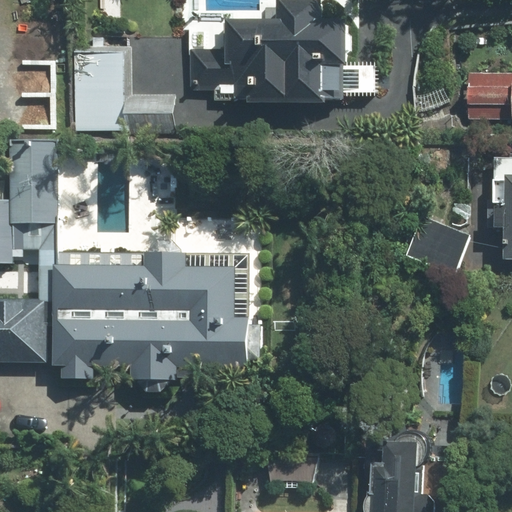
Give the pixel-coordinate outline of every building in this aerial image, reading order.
[(231,51),(193,50),(192,92),(215,93),(214,107),(332,110),(332,97),(381,99),(382,67),(343,65),(344,22),(327,21),(328,1),(309,0),(282,0),(282,23),(232,22),(231,51)] [(130,51),(78,49),(75,132),(129,134),(129,128),(176,130),(177,96),(129,94),(130,51)] [(511,121),(511,73),(469,72),(468,120),(511,121)] [(0,366),(66,368),(66,382),(98,382),(98,369),(134,370),(134,384),(182,385),(183,372),(251,374),(252,361),(264,361),(264,328),(253,328),(255,256),(60,251),(63,145),(17,144),(15,201),(0,200),(2,162),(0,161),(0,267),(18,268),(19,247),(42,248),(41,302),(0,300),(0,366)] [(511,158),(496,158),(492,229),(511,230),(509,261),(511,260),(511,158)] [(475,239),(426,216),(407,256),(456,279),(475,239)] [(435,440),(367,436),(362,511),(439,511),(441,495),(420,493),(422,459),(460,461),(461,448),(435,446),(435,440)] [(266,457),(270,481),(313,481),(319,458),(266,457)]
